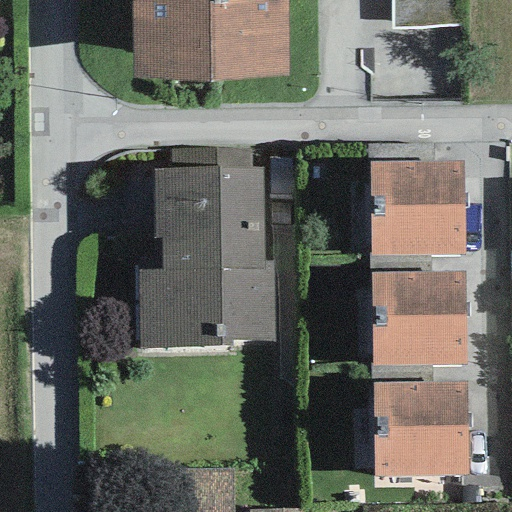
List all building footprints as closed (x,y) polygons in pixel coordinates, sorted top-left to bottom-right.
[(286,0),(132,0),(133,81),(287,80),(286,0)] [(466,0),(391,0),(391,30),(469,23),(466,0)] [(264,261),(262,168),(250,168),(249,149),(170,151),(170,169),(151,170),(153,270),(137,270),(139,347),(230,345),(230,340),(274,340),(272,261),(264,261)] [(462,160),(369,162),(371,255),(463,253),(462,160)] [(465,363),(464,273),(370,274),(371,364),(465,363)] [(466,381),(373,382),(374,477),(467,477),(466,381)]
